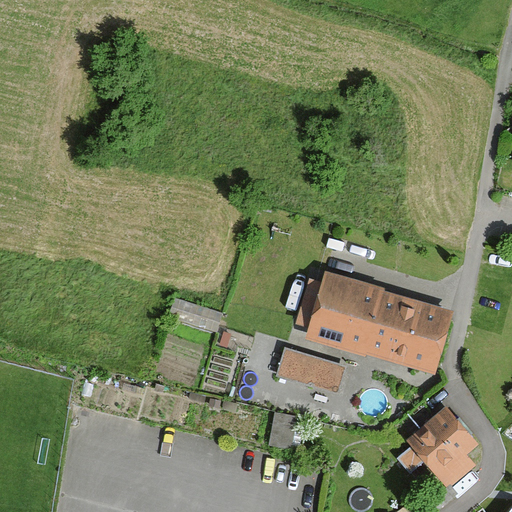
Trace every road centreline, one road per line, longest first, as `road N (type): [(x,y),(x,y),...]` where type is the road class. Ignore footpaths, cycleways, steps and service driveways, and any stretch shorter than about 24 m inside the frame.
road 1 (residential): [(483,206),(448,371),(453,395),(490,449),(479,489),(447,511)]
road 2 (residential): [(511,29),(483,206)]
